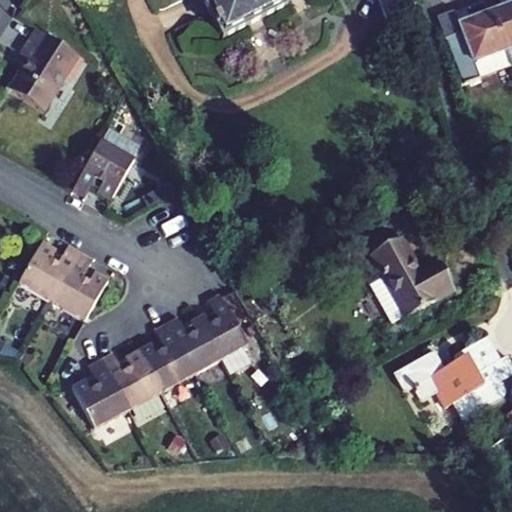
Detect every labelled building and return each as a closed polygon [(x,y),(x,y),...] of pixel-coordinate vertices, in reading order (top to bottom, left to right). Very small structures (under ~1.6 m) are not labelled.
[(201,0),(223,41),(288,7),(286,4),(293,0),(201,0)] [(378,0),(390,33),(413,24),(416,23),(407,0),(378,0)] [(511,67),(511,6),(491,15),(505,52),(511,68),(511,67)] [(505,52),(491,15),(458,27),(461,34),(446,40),(464,86),(478,80),(473,64),(505,52)] [(9,92),(42,113),(62,83),(67,86),(83,61),(36,31),(20,56),(28,61),(9,92)] [(133,162),(100,143),(85,169),(71,193),(84,200),(91,189),(98,193),(96,196),(110,204),(133,162)] [(403,320),(453,293),(435,262),(418,272),(400,240),(369,258),(381,280),(369,287),(390,327),(403,320)] [(80,256),(68,249),(61,260),(54,256),(56,254),(42,246),(33,262),(18,287),(51,306),(80,256)] [(108,283),(94,275),(93,278),(86,274),(92,262),(80,256),(51,306),(85,325),(108,283)] [(247,318),(234,293),(221,300),(235,325),(247,318)] [(247,348),(235,325),(221,300),(220,298),(207,304),(214,316),(207,320),(205,317),(197,321),(220,363),(228,377),(251,364),(243,351),(247,348)] [(220,363),(197,321),(190,326),(191,328),(184,332),(178,320),(166,327),(194,377),(220,363)] [(194,377),(166,327),(154,334),(160,345),(153,349),(152,346),(138,354),(161,395),(194,377)] [(443,371),(433,353),(392,376),(400,390),(402,393),(406,394),(412,391),(418,401),(420,402),(422,402),(423,402),(434,395),(443,411),(452,406),(458,417),(459,419),(460,420),(462,423),(464,424),(467,424),(468,423),(482,415),(480,411),(503,398),(504,397),(505,395),(504,391),(500,383),(511,376),(511,368),(506,358),(499,362),(487,339),(453,357),(452,359),(452,361),(454,365),(443,371)] [(161,395),(138,354),(124,361),(126,364),(119,368),(113,356),(100,363),(128,413),(161,395)] [(128,413),(100,363),(88,370),(94,382),(87,386),(86,383),(72,390),(95,432),(128,413)]
